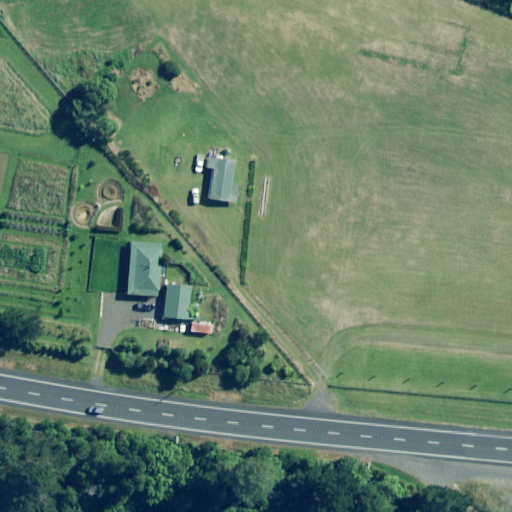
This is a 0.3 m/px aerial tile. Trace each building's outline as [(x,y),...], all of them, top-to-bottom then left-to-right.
[(199,157),(187,156),(186,169),(198,170),(199,157)] [(234,161),(206,157),(205,168),(212,168),(208,199),(235,203),(237,184),(231,184),(234,161)] [(159,243),(128,241),(124,294),(155,296),(159,243)] [(188,287),(165,285),(163,317),(186,319),(188,287)] [(209,323),(189,322),(189,332),(209,333),(209,323)]
